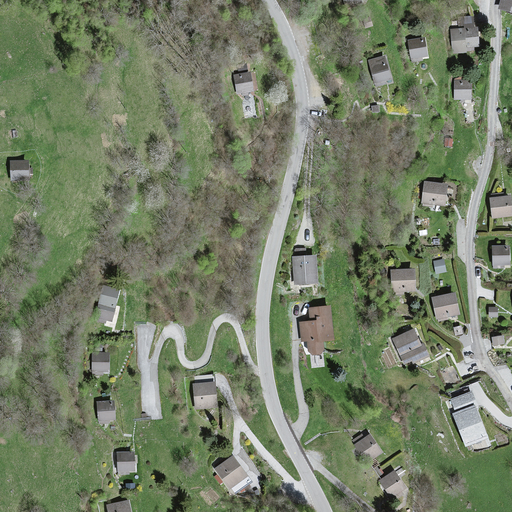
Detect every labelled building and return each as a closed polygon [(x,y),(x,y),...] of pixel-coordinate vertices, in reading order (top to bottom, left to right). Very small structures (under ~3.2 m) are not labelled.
[(356,0),(340,0),(344,10),(358,5),(356,0)] [(511,0),(503,0),(501,7),(511,10),(511,0)] [(456,30),(448,31),(451,56),(463,55),(462,51),(475,49),(471,17),(455,19),(456,30)] [(418,38),(403,41),(407,61),(422,58),(418,38)] [(378,58),(364,61),(370,85),(384,82),(378,58)] [(244,73),(229,75),(232,95),(247,93),(244,73)] [(466,81),(450,82),(451,101),(466,101),(466,81)] [(24,162),(5,162),(5,182),(24,182),(24,162)] [(442,185),(421,182),(418,204),(439,207),(442,185)] [(506,196),(486,199),(490,219),(509,216),(506,196)] [(505,246),(489,247),(490,267),(506,266),(505,246)] [(309,256),(288,257),(291,286),(311,284),(309,256)] [(439,260),(430,261),(432,274),(442,272),(439,260)] [(409,269),(386,271),(388,293),(410,291),(409,269)] [(450,293),(428,298),(434,320),(455,315),(450,293)] [(110,303),(96,299),(91,318),(106,321),(110,303)] [(306,322),(296,323),(299,342),(303,341),(305,358),(320,356),(318,343),(328,342),(324,307),(304,309),(306,322)] [(495,307),(487,308),(487,318),(496,317),(495,307)] [(410,329),(389,339),(403,367),(423,357),(410,329)] [(500,336),(490,338),(491,347),(502,345),(500,336)] [(104,353),(88,352),(88,372),(103,373),(104,353)] [(209,382),(189,385),(192,411),(212,409),(209,382)] [(449,398),(465,444),(488,436),(472,390),(449,398)] [(108,402),(92,402),(93,423),(109,422),(108,402)] [(365,436),(350,446),(362,464),(377,454),(365,436)] [(127,452),(111,453),(112,473),(128,472),(127,452)] [(227,457),(211,469),(225,490),(242,479),(227,457)] [(388,472),(373,482),(385,500),(400,490),(388,472)] [(125,511),(123,501),(103,506),(104,511),(125,511)]
